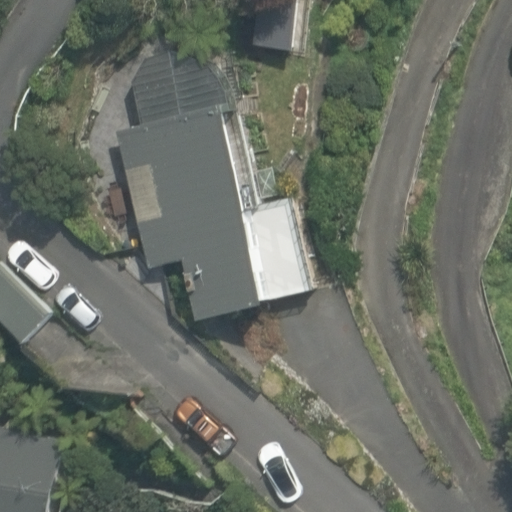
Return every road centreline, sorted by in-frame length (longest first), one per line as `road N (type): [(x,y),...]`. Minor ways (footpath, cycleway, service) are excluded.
road 1 (residential): [(0,165),(15,206),(45,237),(348,511)]
road 2 (residential): [(53,0),(0,111)]
